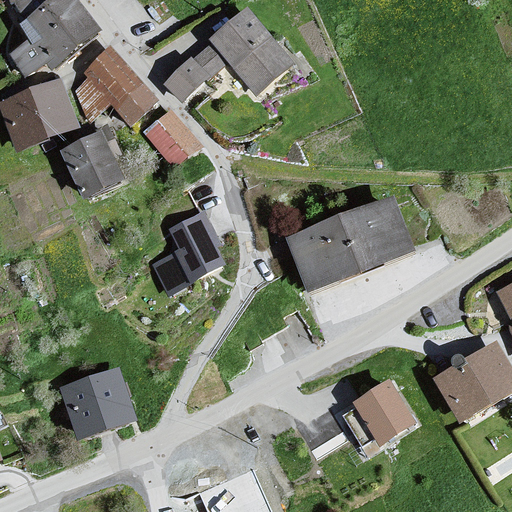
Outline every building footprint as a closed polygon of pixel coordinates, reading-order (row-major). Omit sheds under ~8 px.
[(103,28),(80,0),(9,0),(11,3),(15,2),(24,18),(19,21),(28,37),(10,52),(25,76),(46,61),(51,69),(103,28)] [(299,62),(248,2),(206,37),(211,43),(166,81),(184,102),(228,65),(256,98),(299,62)] [(160,97),(111,45),(81,73),(131,125),(160,97)] [(80,126),(62,77),(0,99),(0,106),(16,150),(80,126)] [(174,108),(145,133),(179,174),(208,149),(174,108)] [(102,128),(61,147),(84,197),(125,178),(102,128)] [(417,252),(395,197),(288,239),(310,294),(417,252)] [(222,243),(203,209),(170,227),(182,249),(153,265),(169,295),(228,263),(218,245),(222,243)] [(511,281),(497,289),(511,318),(508,321),(511,328),(511,281)] [(511,387),(511,363),(496,337),(433,375),(459,419),(511,387)] [(120,366),(60,388),(78,438),(138,417),(120,366)] [(388,377),(351,399),(378,443),(415,420),(388,377)] [(225,434),(166,451),(181,503),(240,485),(225,434)]
